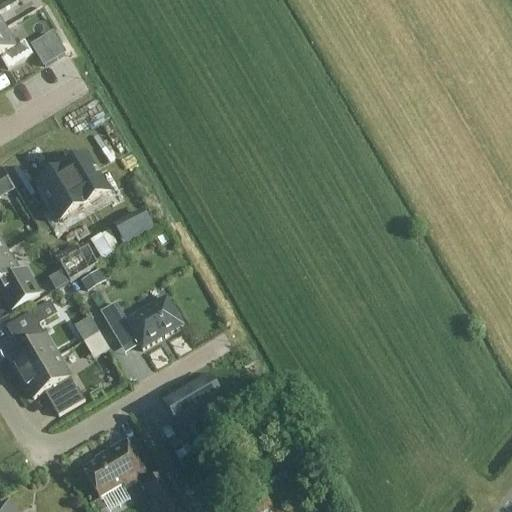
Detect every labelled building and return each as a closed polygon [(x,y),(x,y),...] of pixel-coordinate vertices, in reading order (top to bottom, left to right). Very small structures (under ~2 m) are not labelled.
[(0,34),(6,31),(0,20),(0,14),(8,10),(18,4),(15,0),(0,8),(0,34)] [(0,59),(17,50),(6,31),(0,34),(0,59)] [(107,175),(97,181),(85,160),(62,174),(85,213),(106,200),(111,209),(123,202),(107,175)] [(63,225),(85,213),(62,174),(39,187),(51,208),(41,214),(56,241),(68,234),(63,225)] [(110,223),(91,234),(107,261),(126,250),(110,223)] [(6,255),(0,258),(0,295),(11,314),(15,312),(42,296),(27,270),(18,276),(6,255)] [(55,293),(69,285),(62,273),(48,281),(55,293)] [(184,329),(167,301),(127,324),(116,306),(100,315),(116,342),(131,334),(142,354),(184,329)] [(21,381),(58,359),(45,339),(39,328),(58,317),(50,304),(6,330),(20,354),(9,360),(21,381)] [(58,359),(21,381),(33,402),(44,395),(58,419),(85,403),(77,391),(76,391),(69,380),(70,380),(58,359)] [(204,383),(161,409),(177,434),(220,409),(204,383)] [(157,511),(184,511),(164,478),(151,485),(126,444),(105,456),(107,459),(83,473),(100,501),(123,487),(125,491),(138,484),(143,491),(145,490),(157,511)] [(267,498),(252,507),(245,511),(266,511),(273,508),(267,498)] [(13,511),(9,503),(0,508),(0,511),(13,511)]
